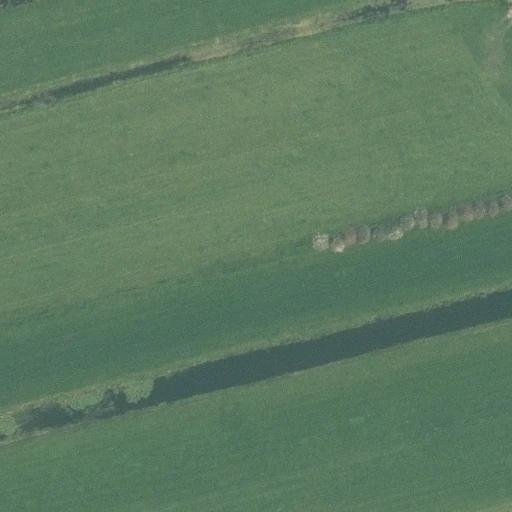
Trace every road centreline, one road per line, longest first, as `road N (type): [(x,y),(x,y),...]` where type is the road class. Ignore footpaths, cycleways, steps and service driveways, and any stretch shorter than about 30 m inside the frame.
road 1 (track): [(0,147),(511,15)]
road 2 (track): [(0,38),(160,0)]
